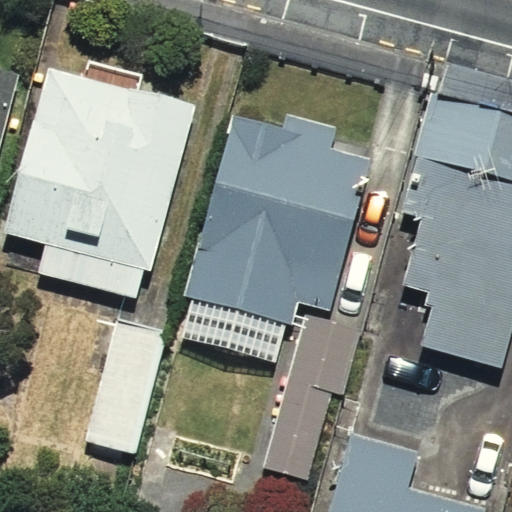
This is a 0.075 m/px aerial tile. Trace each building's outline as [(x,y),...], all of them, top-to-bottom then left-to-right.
[(126,314),(166,324),(219,115),(58,75),(14,250),(57,261),(48,295),(126,314)] [(0,225),(34,90),(0,81),(0,225)] [(501,367),(511,326),(511,112),(433,91),(400,212),(420,218),(402,285),(428,292),(424,304),(433,307),(422,346),(501,367)] [(166,324),(126,314),(91,454),(162,472),(197,332),(166,324)] [(362,331),(304,316),(263,467),(308,480),(333,391),(346,395),(362,331)] [(418,452),(351,434),(328,511),(485,511),(487,509),(409,488),(418,452)]
